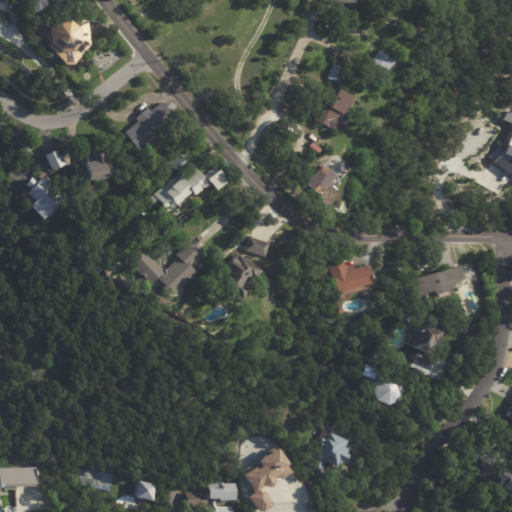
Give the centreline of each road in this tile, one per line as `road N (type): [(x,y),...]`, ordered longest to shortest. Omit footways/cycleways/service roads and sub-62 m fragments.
road 1 (residential): [(511,236),(347,234),(292,216),(231,160),(103,0)]
road 2 (residential): [(403,511),(421,459),(496,360),(503,236)]
road 3 (residential): [(146,54),(60,119),(28,115),(0,97)]
